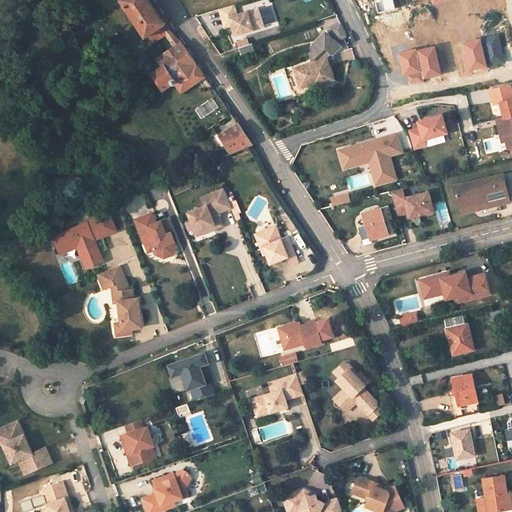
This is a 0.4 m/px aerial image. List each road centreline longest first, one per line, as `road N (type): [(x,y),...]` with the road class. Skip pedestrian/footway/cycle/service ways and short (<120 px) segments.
road 1 (residential): [(71,376),(348,272)]
road 2 (unclassified): [(169,0),(270,149)]
road 3 (unclassified): [(348,272),(415,430)]
road 4 (unclassified): [(511,231),(348,272)]
road 5 (unclassified): [(270,149),(348,272)]
road 6 (residential): [(381,102),(511,71)]
road 7 (residential): [(270,149),(366,117),(381,102)]
